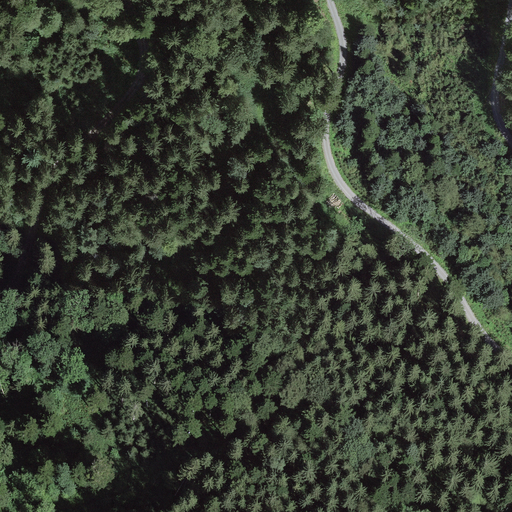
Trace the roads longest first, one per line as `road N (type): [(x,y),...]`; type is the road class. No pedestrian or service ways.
road 1 (track): [(0,405),(28,404),(56,390),(92,359),(145,285),(235,207),(255,160),(280,0)]
road 2 (track): [(511,361),(492,350),(433,265),(356,202),(325,159),(324,115),(340,55),(327,0)]
road 3 (track): [(129,0),(147,71),(52,170),(13,287),(0,296)]
road 4 (track): [(0,492),(68,504),(118,494),(231,420),(254,413),(305,426)]
road 5 (track): [(171,264),(191,308),(253,362),(385,511)]
road 6 (track): [(511,0),(495,92),(511,142)]
